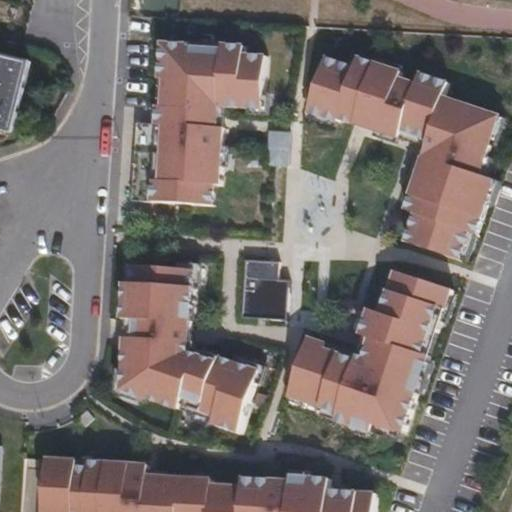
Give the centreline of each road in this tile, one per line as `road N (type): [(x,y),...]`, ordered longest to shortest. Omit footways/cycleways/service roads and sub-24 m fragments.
road 1 (residential): [(430,511),(511,274)]
road 2 (residential): [(94,338),(92,151)]
road 3 (residential): [(92,151),(0,274)]
road 4 (residential): [(106,0),(92,151)]
road 5 (residential): [(0,390),(50,397),(79,374),(94,338)]
